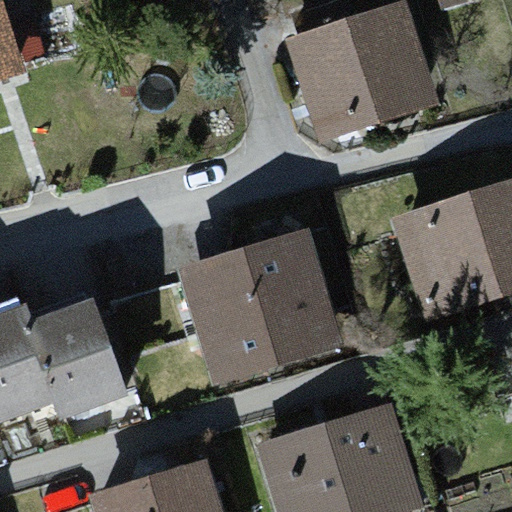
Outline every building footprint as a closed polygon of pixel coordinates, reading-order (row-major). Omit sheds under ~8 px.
[(1,0),(0,0),(0,133),(39,121),(1,0)] [(406,5),(282,46),(318,154),(442,112),(406,5)] [(511,181),(391,218),(423,323),(511,296),(511,181)] [(314,239),(182,278),(214,389),(346,351),(314,239)] [(0,447),(1,450),(70,425),(75,439),(127,420),(90,318),(28,340),(19,315),(0,321),(0,447)] [(428,511),(398,405),(262,445),(281,511),(428,511)] [(232,511),(218,468),(100,507),(101,511),(232,511)]
